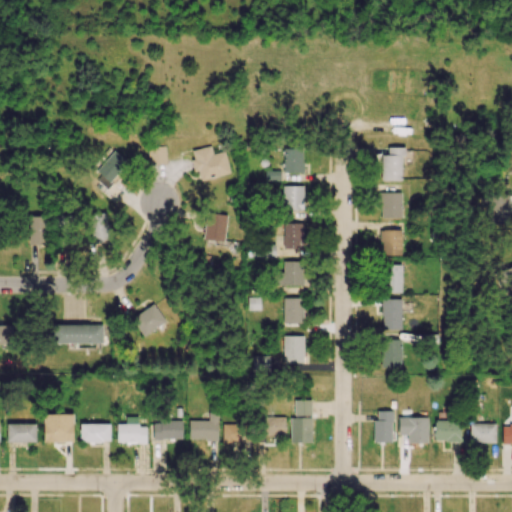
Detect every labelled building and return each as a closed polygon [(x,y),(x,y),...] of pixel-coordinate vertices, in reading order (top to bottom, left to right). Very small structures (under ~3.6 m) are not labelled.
[(166,164),(165,146),(146,147),(147,165),(166,164)] [(190,150),(195,172),(198,171),(200,181),(229,174),(224,151),(212,154),(210,146),(190,150)] [(380,181),(402,180),(401,147),(387,147),(387,155),(380,155),(380,181)] [(283,173),(302,172),(302,148),(283,148),(283,173)] [(127,163),(115,152),(92,177),(105,188),(127,163)] [(302,186),(282,186),(282,210),(303,209),(302,186)] [(400,193),(380,193),(380,218),(400,217),(400,193)] [(508,194),(486,194),(485,222),(507,222),(508,194)] [(202,239),(223,241),(227,215),(206,212),(202,239)] [(89,215),(93,241),(109,239),(106,213),(89,215)] [(56,216),(57,244),(75,243),(74,215),(56,216)] [(46,216),(27,216),(27,244),(45,244),(46,216)] [(302,223),(282,223),(283,249),(303,248),(302,223)] [(400,255),(401,230),(380,229),(380,255),(400,255)] [(274,258),(274,245),(255,245),(255,258),(274,258)] [(303,261),(282,261),(282,272),(276,272),(276,285),(302,286),(303,261)] [(401,265),(383,265),(383,292),(400,292),(401,265)] [(505,297),(511,295),(511,267),(499,271),(505,297)] [(259,310),(259,298),(247,298),(248,310),(259,310)] [(303,298),(283,298),(282,323),(302,324),(303,298)] [(400,298),(381,299),(381,330),(401,330),(400,298)] [(131,317),(141,336),(165,323),(154,304),(131,317)] [(12,325),(0,324),(0,344),(12,344),(12,325)] [(53,343),(101,343),(102,325),(53,324),(53,343)] [(283,365),(303,364),(302,335),(282,336),(283,365)] [(401,340),(383,339),(382,367),(400,368),(401,340)] [(268,356),(251,356),(252,370),(269,370),(268,356)] [(290,442),(311,441),(310,400),(296,400),(296,417),(289,417),(290,442)] [(391,410),(377,410),(377,420),(373,420),(373,442),(392,442),(391,410)] [(217,413),(208,412),(208,421),(188,420),(188,439),(217,440),(217,413)] [(43,442),(73,442),(72,414),(43,414),(43,442)] [(137,416),(125,416),(125,424),(116,424),(116,442),(145,443),(145,427),(137,426),(137,416)] [(283,416),(259,417),(260,436),(283,436),(283,416)] [(427,417),(397,418),(397,435),(406,435),(407,443),(427,443),(427,417)] [(434,420),(434,441),(460,440),(459,419),(434,420)] [(182,438),(181,421),(152,422),(153,439),(182,438)] [(35,442),(35,424),(6,423),(6,442),(35,442)] [(109,423),(79,424),(79,442),(109,442),(109,423)] [(495,423),(470,423),(470,443),(495,442),(495,423)] [(222,424),(222,442),(249,442),(248,424),(222,424)] [(511,424),(502,425),(501,443),(511,442),(511,424)]
